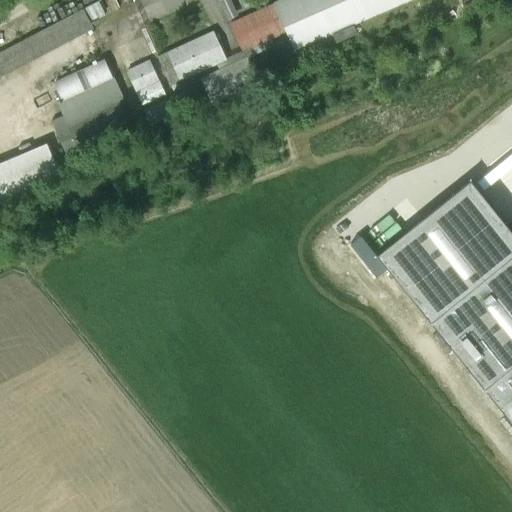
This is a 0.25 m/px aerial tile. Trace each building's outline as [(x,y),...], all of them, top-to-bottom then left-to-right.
[(283,0),(231,24),(243,51),(287,32),(290,40),(292,39),(296,49),(331,33),(336,43),(357,33),(353,24),(406,0),(283,0)] [(0,52),(0,76),(94,28),(84,9),(0,52)] [(226,60),(213,32),(158,57),(171,85),(226,60)] [(247,58),(202,79),(215,108),(260,86),(247,58)] [(122,97),(104,59),(56,81),(64,99),(58,102),(65,118),(53,123),(66,153),(130,125),(118,99),(122,97)] [(150,60),(126,71),(142,105),(165,94),(150,60)] [(47,145),(0,164),(0,203),(61,179),(47,145)] [(511,232),(470,180),(376,256),(511,423),(511,232)]
